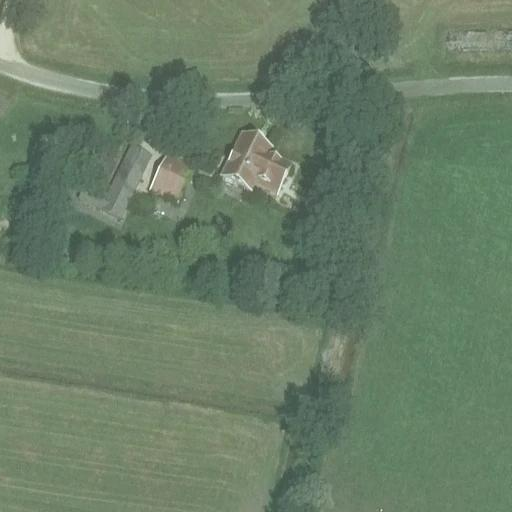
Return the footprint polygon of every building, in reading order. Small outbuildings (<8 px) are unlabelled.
[(267,158),(270,152),(242,139),(222,181),(249,194),(254,185),(277,196),(290,169),(267,158)] [(178,206),(194,172),(167,158),(150,192),(178,206)] [(117,166),(103,159),(92,180),(107,187),(117,166)] [(107,198),(107,199),(127,208),(141,179),(121,170),(107,198)] [(107,199),(107,198),(86,188),(79,202),(100,213),(107,199)]
